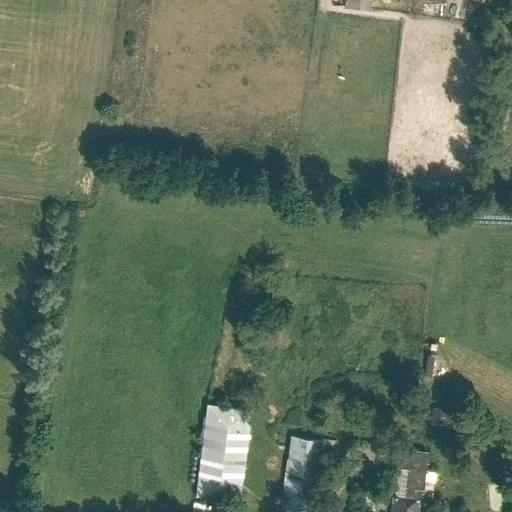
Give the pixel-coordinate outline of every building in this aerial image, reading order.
[(371,9),(371,0),(332,0),(332,4),(371,9)] [(232,394),(233,382),(205,380),(204,392),(232,394)] [(239,501),(249,424),(251,409),(207,404),(195,495),(239,501)] [(431,408),(430,423),(446,423),(447,409),(431,408)] [(327,440),(290,435),(281,506),(317,511),(327,440)] [(399,447),(397,465),(393,496),(390,511),(419,511),(427,450),(399,447)]
